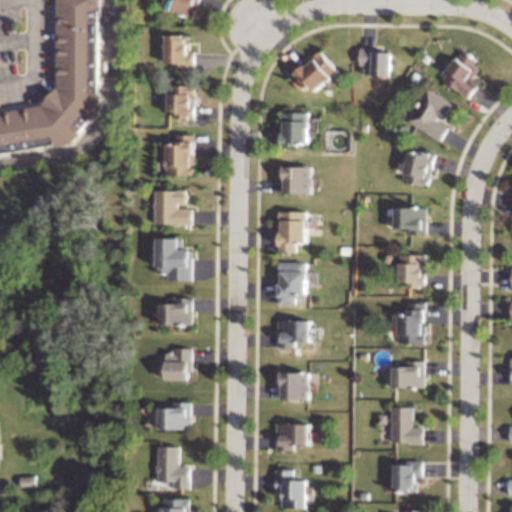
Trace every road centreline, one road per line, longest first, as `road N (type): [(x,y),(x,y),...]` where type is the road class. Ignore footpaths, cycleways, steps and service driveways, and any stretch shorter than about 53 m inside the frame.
road 1 (residential): [(511,28),(458,6),(332,5),(284,23),(254,56),(241,100),(235,511)]
road 2 (residential): [(511,119),(483,159),(470,208),(466,511)]
